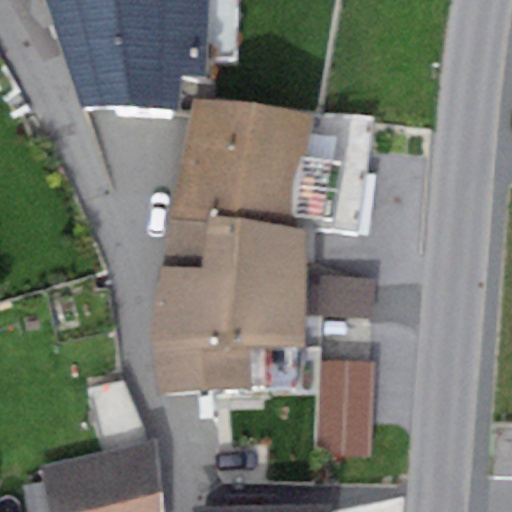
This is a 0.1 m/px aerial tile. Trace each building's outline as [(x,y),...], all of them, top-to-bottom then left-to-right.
[(236,59),(236,0),(49,0),(85,107),(116,108),(119,113),(172,115),(176,98),(173,95),(173,71),(202,72),(203,61),(236,59)] [(308,126),(197,111),(180,205),(171,285),(234,292),(240,239),(290,241),(293,223),(308,126)] [(308,126),(293,223),(358,232),(373,119),(323,112),(319,128),(308,126)] [(300,241),(290,241),(240,239),(234,292),(171,285),(164,285),(161,311),(160,337),(161,364),(165,392),(297,387),(298,312),(299,276),(300,241)] [(325,279),(299,276),(298,312),(369,317),(373,280),(325,277),(325,279)] [(320,363),(317,452),(367,454),(368,421),(359,421),(361,365),(320,363)] [(87,385),(104,456),(154,446),(126,382),(87,385)] [(55,511),(99,511),(156,500),(154,446),(104,456),(48,468),(55,511)] [(157,511),(156,500),(99,511),(157,511)] [(269,511),(270,501),(227,501),(226,511),(269,511)]
